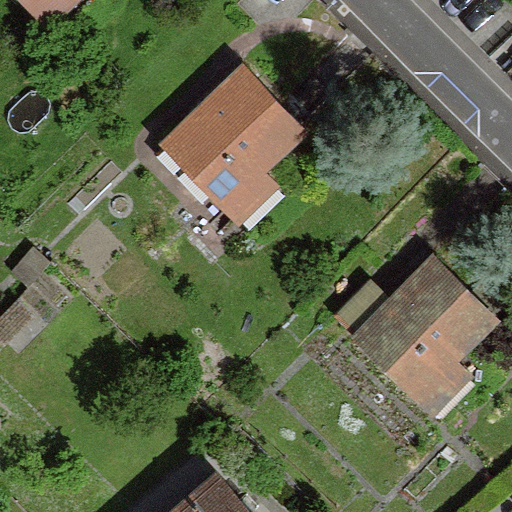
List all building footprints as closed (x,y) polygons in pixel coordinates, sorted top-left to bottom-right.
[(28,0),(36,9),(46,0),(28,0)] [(205,106),(165,144),(226,206),(306,129),(254,76),(213,115),(205,106)] [(393,299),(357,336),(421,397),(455,362),(498,317),(445,265),(406,305),(396,296),(393,299)] [(337,317),(357,336),(393,299),(375,279),(337,317)] [(20,299),(0,319),(0,332),(8,340),(35,314),(20,299)] [(455,362),(421,397),(441,417),(475,382),(455,362)] [(247,511),(217,479),(179,511),(247,511)]
